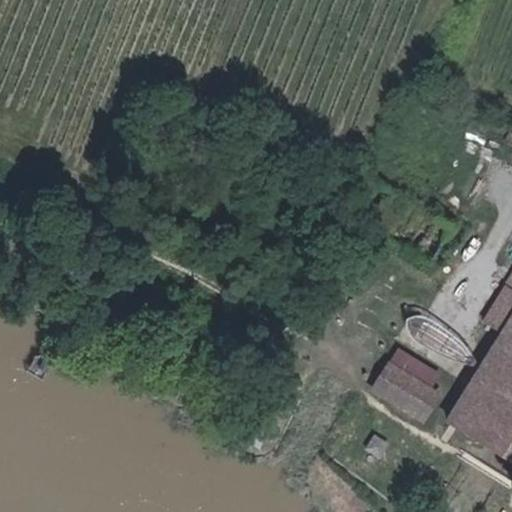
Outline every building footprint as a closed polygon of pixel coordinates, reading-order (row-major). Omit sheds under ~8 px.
[(454,228),(374,180),(350,220),(431,268),(454,228)] [(511,314),(444,422),(511,464),(511,314)] [(60,338),(49,332),(34,361),(44,366),(60,338)] [(440,394),(387,361),(370,391),(423,424),(440,394)] [(223,437),(201,425),(190,447),(213,458),(223,437)]
